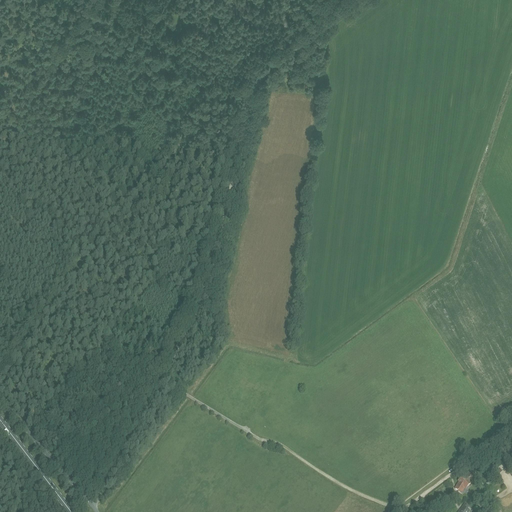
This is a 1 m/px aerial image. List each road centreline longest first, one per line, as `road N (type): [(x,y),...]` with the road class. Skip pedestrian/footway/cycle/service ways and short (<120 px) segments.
road 1 (track): [(162,379),(207,289),(258,81),(358,0)]
road 2 (track): [(18,123),(120,206),(0,375)]
road 3 (track): [(402,508),(343,485),(162,379)]
road 4 (track): [(100,0),(0,150)]
road 5 (unclassified): [(96,511),(0,396)]
road 6 (track): [(162,379),(93,505)]
road 7 (track): [(511,429),(402,508)]
